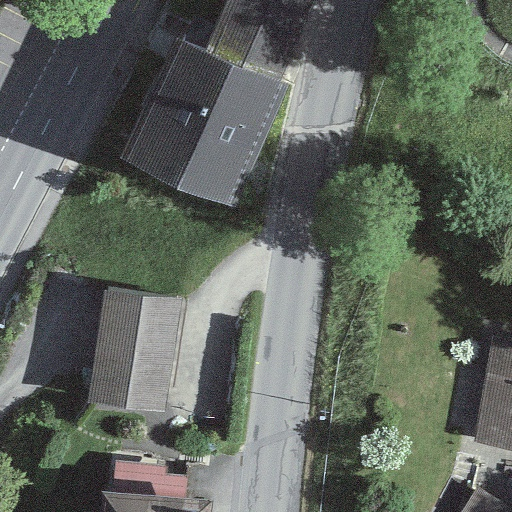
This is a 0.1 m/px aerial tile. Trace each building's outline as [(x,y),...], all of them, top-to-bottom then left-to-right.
[(229,0),(210,50),(173,33),(119,156),(236,208),(317,0),(229,0)] [(184,300),(106,289),(89,400),(167,411),(184,300)] [(511,336),(493,333),(474,438),(511,444),(511,336)] [(499,511),(505,502),(470,481),(450,511),(499,511)] [(211,511),(212,503),(101,491),(98,511),(211,511)]
